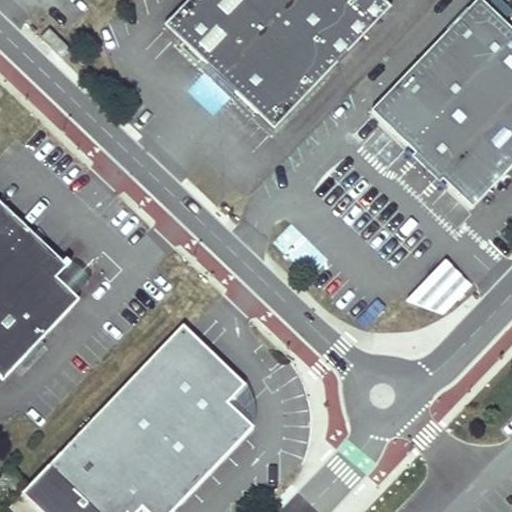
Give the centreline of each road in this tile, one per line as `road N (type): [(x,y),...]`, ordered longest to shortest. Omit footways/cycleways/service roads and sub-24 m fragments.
road 1 (unclassified): [(0,34),(385,386)]
road 2 (residential): [(385,386),(436,371),(511,292)]
road 3 (residential): [(304,511),(358,455),(385,386)]
